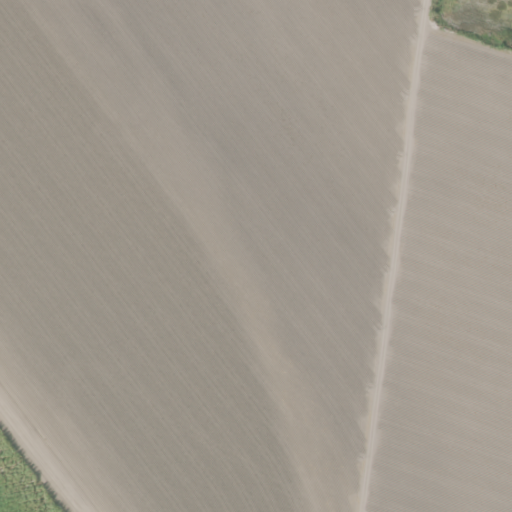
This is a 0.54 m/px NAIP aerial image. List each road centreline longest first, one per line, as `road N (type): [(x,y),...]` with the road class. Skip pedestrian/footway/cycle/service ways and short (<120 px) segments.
road 1 (track): [(429,0),(360,511)]
road 2 (track): [(0,397),(90,511)]
